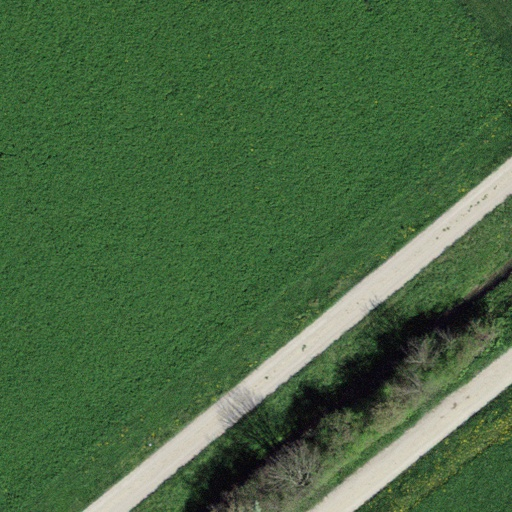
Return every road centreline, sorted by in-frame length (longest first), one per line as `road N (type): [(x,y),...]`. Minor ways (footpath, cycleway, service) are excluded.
road 1 (track): [(511,178),(91,511)]
road 2 (track): [(511,379),(350,511)]
